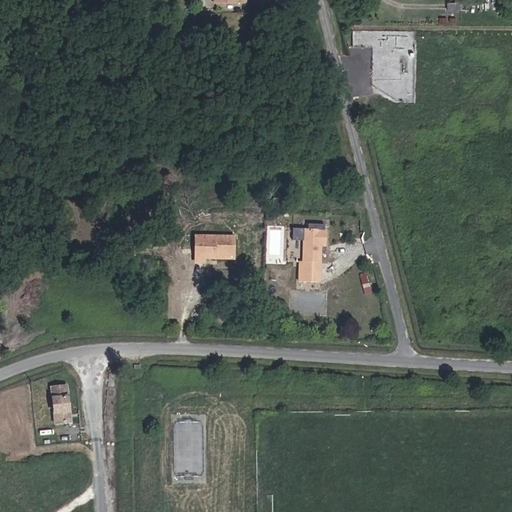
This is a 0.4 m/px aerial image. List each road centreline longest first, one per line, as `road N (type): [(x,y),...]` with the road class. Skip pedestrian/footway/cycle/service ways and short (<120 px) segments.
road 1 (unclassified): [(405,360),(318,0)]
road 2 (residential): [(90,352),(405,360)]
road 3 (residential): [(90,352),(101,511)]
